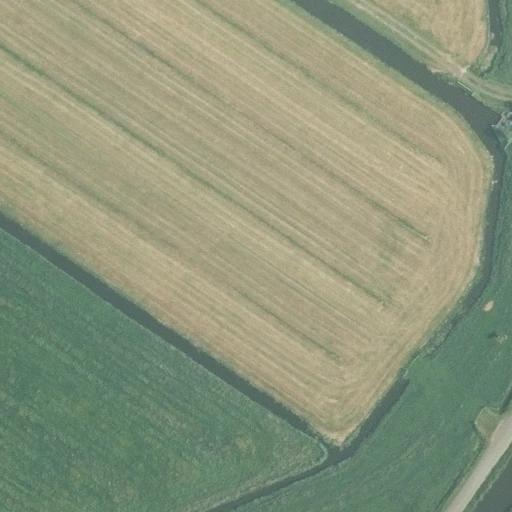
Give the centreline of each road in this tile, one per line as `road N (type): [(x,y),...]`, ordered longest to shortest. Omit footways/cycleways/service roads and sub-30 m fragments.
road 1 (track): [(352,0),(511,96)]
road 2 (track): [(380,348),(507,433)]
